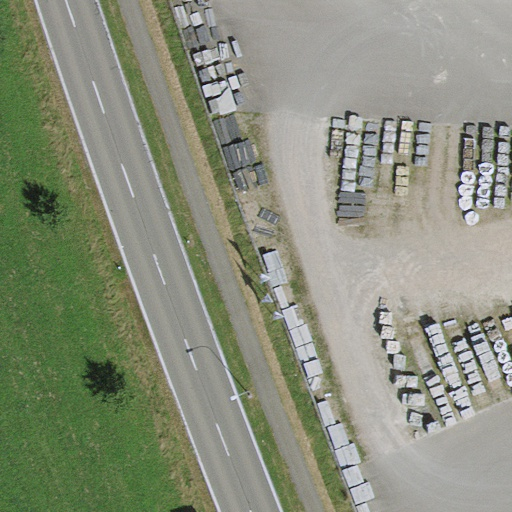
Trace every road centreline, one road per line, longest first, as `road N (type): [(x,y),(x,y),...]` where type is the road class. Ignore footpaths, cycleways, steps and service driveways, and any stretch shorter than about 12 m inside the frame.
road 1 (unknown): [(511,47),(314,35),(288,78),(320,183),(441,468),(469,500),(511,506)]
road 2 (primary): [(68,0),(252,511)]
